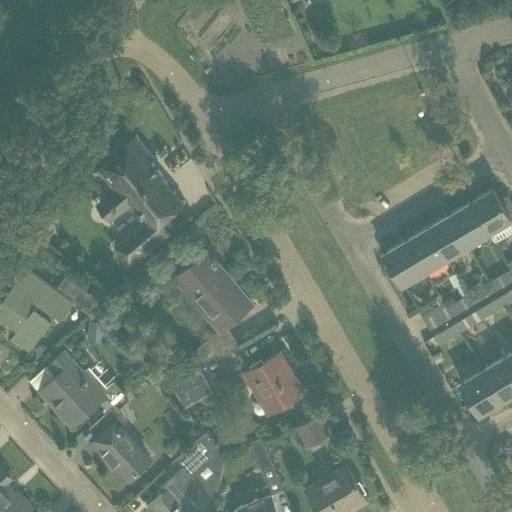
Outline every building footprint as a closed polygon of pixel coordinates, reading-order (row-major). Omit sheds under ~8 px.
[(163,174),(150,159),(154,156),(136,136),(125,145),(122,141),(105,156),(108,159),(97,169),(113,188),(107,194),(112,200),(111,201),(114,204),(115,203),(121,210),(131,201),(146,219),(115,247),(121,254),(119,256),(128,267),(169,232),(160,222),(184,201),(162,175),(163,174)] [(493,186),(470,199),(489,230),(511,217),(493,186)] [(467,243),(489,230),(470,199),(449,212),(467,243)] [(446,256),(467,243),(449,212),(427,224),(446,256)] [(427,224),(406,237),(424,268),(446,256),(427,224)] [(402,282),(424,268),(406,237),(383,250),(402,282)] [(221,327),(251,302),(239,288),(238,289),(228,278),(230,277),(216,261),(218,259),(213,254),(212,256),(206,249),(177,275),(221,327)] [(60,318),(73,300),(72,299),(22,263),(9,281),(10,282),(10,281),(14,283),(0,301),(0,316),(17,329),(12,336),(29,349),(54,314),(60,318)] [(495,289),(511,278),(511,269),(511,267),(489,280),(495,289)] [(489,280),(468,293),(473,301),(495,289),(489,280)] [(100,298),(106,288),(97,282),(90,291),(100,298)] [(100,299),(81,286),(72,299),(73,300),(91,312),(100,299)] [(504,305),(511,300),(511,287),(499,295),(504,305)] [(468,293),(447,306),(452,314),(473,301),(468,293)] [(482,317),(504,305),(499,295),(477,308),(482,317)] [(421,314),(429,327),(452,314),(447,306),(443,301),(421,314)] [(461,329),(482,317),(477,308),(456,321),(461,329)] [(456,321),(433,334),(438,343),(461,329),(456,321)] [(204,341),(195,348),(205,365),(235,348),(232,343),(227,334),(208,345),(204,341)] [(72,424),(87,411),(105,394),(63,349),(48,363),(57,373),(39,389),(49,400),(51,398),(57,405),(56,407),(72,424)] [(268,409),(285,400),(302,389),(293,373),(288,376),(274,353),(245,370),(268,409)] [(501,398),(511,391),(511,367),(504,354),(483,367),(501,398)] [(483,367),(478,370),(460,380),(479,412),(501,398),(483,367)] [(207,381),(199,368),(172,384),(185,406),(193,401),(188,392),(207,381)] [(119,408),(112,401),(104,409),(110,416),(119,408)] [(309,445),(311,444),(328,434),(316,413),(296,424),(309,445)] [(149,457),(114,419),(88,442),(103,458),(107,454),(116,464),(115,465),(127,478),(149,457)] [(201,483),(216,469),(220,474),(226,450),(208,428),(177,457),(184,465),(160,487),(163,490),(146,506),(152,511),(187,511),(196,504),(187,495),(201,483)] [(262,435),(250,440),(262,467),(273,462),(262,435)] [(346,464),(329,474),(306,487),(320,511),(341,511),(343,511),(342,510),(352,504),(353,506),(366,498),(346,464)] [(25,511),(32,506),(17,490),(14,493),(4,483),(11,477),(0,465),(0,511),(25,511)] [(279,511),(268,485),(255,490),(258,497),(239,505),(237,507),(235,509),(233,511),(232,511),(279,511)]
